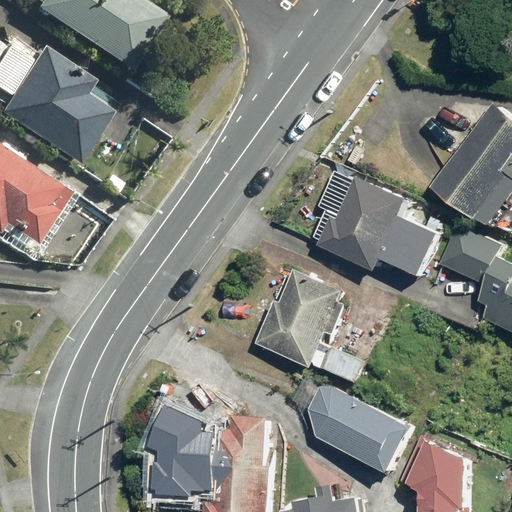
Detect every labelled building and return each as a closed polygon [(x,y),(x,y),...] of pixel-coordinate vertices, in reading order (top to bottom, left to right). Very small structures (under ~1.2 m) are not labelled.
[(167,14),(143,0),(42,0),(36,10),(131,70),(167,14)] [(30,58),(8,44),(0,57),(0,94),(6,99),(30,58)] [(123,97),(45,45),(1,112),(79,163),(123,97)] [(487,225),(511,189),(511,119),(490,104),(431,185),(487,225)] [(0,145),(0,236),(2,238),(10,224),(43,244),(76,193),(0,145)] [(326,214),(313,247),(375,273),(381,260),(420,276),(439,230),(399,213),(406,197),(354,175),(336,218),(326,214)] [(460,226),(443,265),(491,285),(477,318),(511,332),(511,264),(496,258),(502,243),(460,226)] [(337,333),(343,335),(356,302),(350,300),(356,288),(295,263),(263,342),(366,385),(377,360),(334,341),(337,333)] [(408,427),(304,377),(291,404),(308,412),(318,440),(386,474),(408,427)] [(200,431),(201,423),(164,403),(152,428),(148,449),(158,449),(158,464),(151,464),(150,488),(209,490),(211,433),(200,431)] [(242,425),(223,425),(220,499),(206,499),(205,511),(281,511),(286,414),(243,412),(242,425)] [(470,511),(472,462),(420,438),(401,482),(418,488),(417,511),(470,511)] [(331,482),(333,494),(298,500),(299,507),(287,509),(287,511),(370,511),(368,495),(345,499),(342,480),(331,482)]
